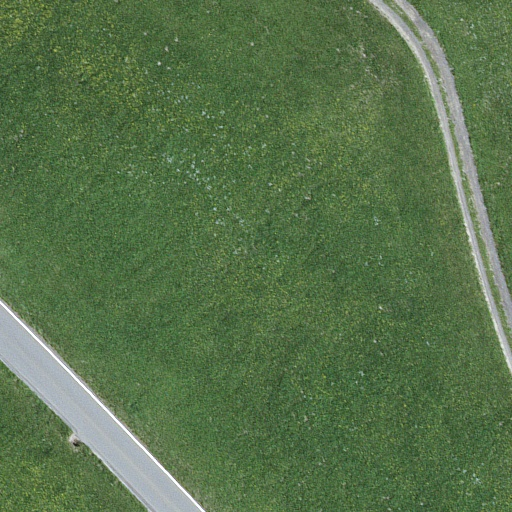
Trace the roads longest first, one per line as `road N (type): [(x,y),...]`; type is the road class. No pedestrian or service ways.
road 1 (track): [(511,338),(433,58),(382,0)]
road 2 (tertiary): [(0,335),(175,511)]
